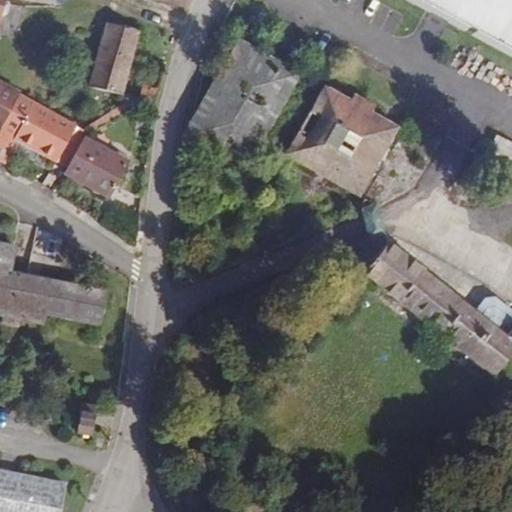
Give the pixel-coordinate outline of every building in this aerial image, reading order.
[(8,0),(0,0),(0,30),(2,22),(5,23),(8,22),(11,12),(9,10),(6,9),(8,0)] [(511,0),(403,0),(404,1),(511,57),(511,0)] [(89,83),(120,96),(140,36),(108,25),(89,83)] [(297,77),(240,46),(188,137),(245,169),(297,77)] [(169,72),(152,66),(141,104),(157,110),(169,72)] [(0,126),(6,129),(22,94),(0,83),(0,126)] [(343,95),(331,87),(293,153),(368,198),(404,132),(378,116),(381,111),(348,91),(343,95)] [(95,132),(22,94),(6,129),(0,142),(0,163),(12,169),(19,156),(40,167),(48,150),(75,162),(85,140),(95,132)] [(407,127),(381,111),(378,116),(404,132),(407,127)] [(131,158),(85,140),(75,162),(67,178),(116,199),(131,158)] [(0,313),(5,315),(18,242),(0,240),(0,313)] [(18,242),(5,315),(55,322),(58,313),(113,322),(118,288),(30,275),(21,266),(24,243),(18,242)] [(511,299),(478,290),(472,307),(383,246),(365,280),(494,371),(504,355),(511,357),(511,299)] [(108,397),(92,395),(89,425),(105,427),(108,397)] [(0,511),(76,511),(77,507),(71,505),(78,470),(0,452),(0,511)]
